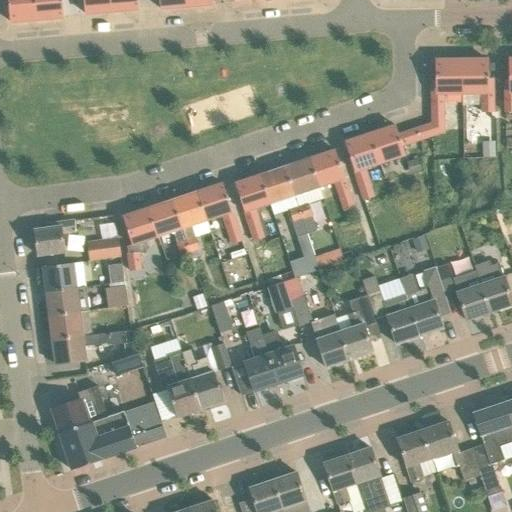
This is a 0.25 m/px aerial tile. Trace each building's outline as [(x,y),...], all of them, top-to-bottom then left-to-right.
[(37,20),(35,0),(5,0),(5,4),(9,4),(11,22),(37,20)] [(35,0),(37,20),(64,17),(62,0),(35,0)] [(112,12),(111,0),(84,0),(86,14),(112,12)] [(111,0),(112,12),(139,9),(138,0),(111,0)] [(187,7),(186,0),(160,0),(161,9),(187,7)] [(494,79),(489,79),(489,60),(462,61),(463,94),(481,94),(482,114),(493,114),(495,114),(494,79)] [(445,132),(445,95),(463,94),(462,61),(436,61),(436,82),(432,82),(433,124),(445,132)] [(402,146),(445,132),(433,124),(399,135),(396,126),(371,135),(381,164),(406,156),(402,146)] [(366,169),(381,164),(371,135),(345,143),(365,201),(375,198),(366,169)] [(344,177),(342,169),(335,150),(312,158),(317,172),(312,174),(317,189),(319,188),(319,189),(335,184),(344,211),(356,207),(347,179),(344,177)] [(296,197),(319,189),(319,188),(317,189),(312,174),(317,172),(312,158),(286,167),(296,197)] [(270,205),(296,197),(286,167),(258,176),(263,190),(267,188),(272,203),(270,204),(270,205)] [(256,210),(270,205),(270,204),(272,203),(267,188),(263,190),(258,176),(236,184),(255,242),(265,238),(256,210)] [(232,210),(224,187),(223,184),(200,192),(205,206),(199,207),(205,223),(224,217),(232,244),(243,241),(235,212),(232,210)] [(173,200),(183,229),(205,223),(199,207),(205,206),(200,192),(173,200)] [(181,257),(191,254),(187,240),(183,229),(173,200),(145,210),(150,223),(154,222),(160,237),(174,233),(181,257)] [(318,232),(308,203),(299,207),(308,235),(310,241),(320,238),(318,232)] [(298,238),(308,235),(299,207),(289,210),(298,238)] [(146,242),(160,237),(154,222),(150,223),(145,210),(123,217),(133,245),(127,247),(130,272),(142,270),(140,253),(148,251),(146,242)] [(64,234),(77,232),(75,221),(47,225),(48,229),(35,230),(37,243),(34,243),(35,254),(38,253),(39,256),(66,252),(64,234)] [(429,249),(428,246),(424,236),(413,241),(417,254),(429,249)] [(187,240),(191,254),(201,251),(196,237),(187,240)] [(90,261),(121,257),(119,240),(88,244),(90,261)] [(492,281),(481,285),(490,313),(511,305),(511,298),(497,253),(486,257),(489,267),(488,268),(492,281)] [(47,291),(86,286),(83,263),(44,268),(47,291)] [(109,266),(111,284),(124,283),(122,265),(109,266)] [(406,296),(410,308),(420,337),(444,329),(439,314),(451,311),(436,268),(423,272),(429,288),(406,296)] [(469,288),(464,275),(453,279),(467,321),(490,313),(481,285),(469,288)] [(284,282),(268,288),(276,314),(293,308),(284,282)] [(51,316),(89,311),(86,286),(47,291),(51,316)] [(107,289),(109,308),(128,306),(125,287),(107,289)] [(420,337),(410,308),(406,296),(396,300),(385,304),(380,291),(367,296),(376,321),(387,317),(397,345),(420,337)] [(203,295),(193,299),(196,309),(206,306),(203,295)] [(364,324),(376,321),(367,296),(350,302),(354,313),(348,315),(352,328),(340,332),(349,361),(374,352),(364,324)] [(300,326),(311,322),(313,322),(305,298),(292,302),(300,326)] [(231,300),(211,307),(221,334),(233,330),(226,307),(233,304),(231,300)] [(54,340),(92,336),(89,311),(51,316),(54,340)] [(334,315),(313,322),(311,322),(326,368),(349,361),(340,332),(334,315)] [(279,384),(263,336),(262,336),(260,329),(247,333),(255,358),(245,362),(255,392),(279,384)] [(304,376),(294,345),(283,349),(277,331),(263,336),(279,384),(304,376)] [(57,365),(87,361),(85,346),(112,343),(113,345),(133,343),(132,332),(92,336),(54,340),(57,365)] [(225,344),(213,348),(221,371),(233,367),(225,344)] [(215,373),(213,373),(208,358),(197,361),(193,350),(182,354),(200,411),(225,402),(215,373)] [(190,414),(200,411),(182,354),(170,358),(169,357),(154,362),(164,391),(170,388),(173,398),(156,404),(162,422),(177,417),(178,418),(182,416),(183,418),(190,416),(190,414)] [(113,364),(117,376),(143,367),(139,355),(113,364)] [(108,417),(104,405),(87,411),(83,399),(52,409),(61,433),(108,418),(108,417)] [(162,422),(156,404),(155,404),(155,402),(109,418),(108,417),(108,418),(61,433),(60,434),(72,471),(105,460),(105,459),(167,438),(162,422)] [(511,423),(505,403),(474,414),(484,444),(470,449),(478,475),(481,475),(493,511),(508,507),(493,464),(511,457),(511,423)] [(459,453),(455,441),(449,422),(422,431),(432,460),(447,455),(451,469),(460,466),(465,480),(478,475),(470,449),(459,453)] [(431,460),(432,460),(422,431),(397,439),(412,482),(425,478),(422,470),(433,466),(431,460)] [(385,489),(378,467),(371,448),(348,456),(358,484),(357,485),(361,497),(385,489)] [(347,488),(357,485),(358,484),(348,456),(324,464),(338,504),(351,500),(347,488)] [(310,511),(304,492),(297,473),(274,481),(283,511),(310,511)] [(283,511),(274,481),(250,488),(253,499),(240,503),(242,511),(283,511)] [(404,499),(408,511),(428,511),(421,493),(404,499)] [(218,511),(214,500),(190,508),(191,511),(218,511)]
